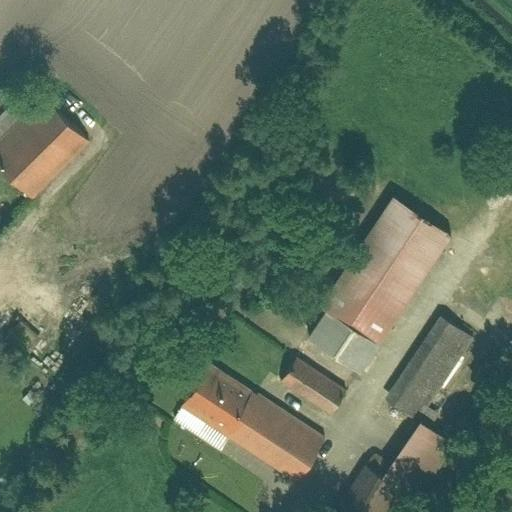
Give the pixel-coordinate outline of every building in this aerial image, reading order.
[(0,112),(0,162),(32,193),(86,138),(29,83),(0,112)] [(392,196),(318,306),(324,311),(378,347),(452,236),(392,196)] [(324,311),(305,339),(359,375),(378,347),(324,311)] [(380,401),(414,424),(420,415),(471,342),(437,319),(380,401)] [(181,408),(292,480),(322,433),(211,361),(181,408)] [(290,362),(279,380),(331,413),(343,395),(290,362)] [(401,511),(453,438),(420,415),(414,424),(382,470),(369,461),(344,498),(360,508),(357,511),(401,511)]
